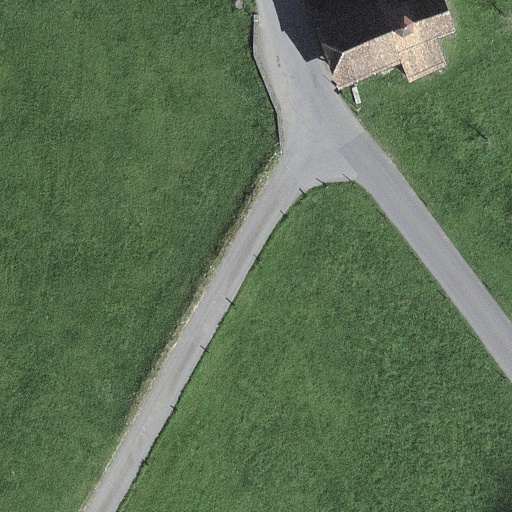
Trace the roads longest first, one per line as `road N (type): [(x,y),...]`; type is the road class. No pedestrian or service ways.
road 1 (track): [(316,118),(95,511)]
road 2 (unclassified): [(272,0),(316,118),(383,173),(511,359)]
